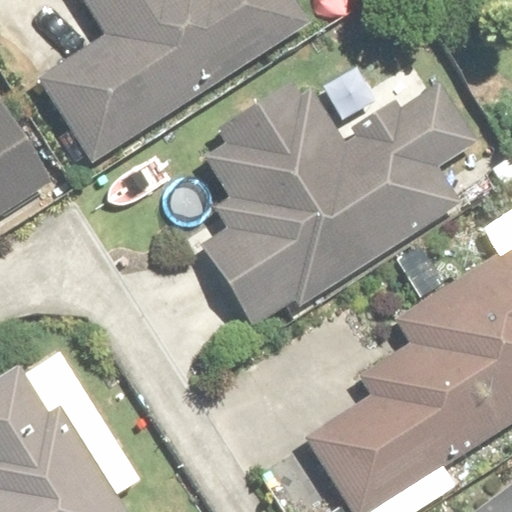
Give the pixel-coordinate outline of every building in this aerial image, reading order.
[(30,88),(82,165),(292,23),(276,0),(86,0),(109,34),(30,88)] [(226,245),(202,261),(254,336),(448,202),(435,184),(474,157),(429,92),(340,154),(299,94),(199,163),(231,209),(211,223),(226,245)] [(0,216),(47,184),(0,115),(0,216)] [(294,426),(349,511),(376,511),(511,424),(511,249),(393,326),(410,352),(294,426)] [(63,345),(0,379),(0,511),(134,511),(122,491),(139,482),(63,345)] [(511,511),(511,489),(482,511),(511,511)]
